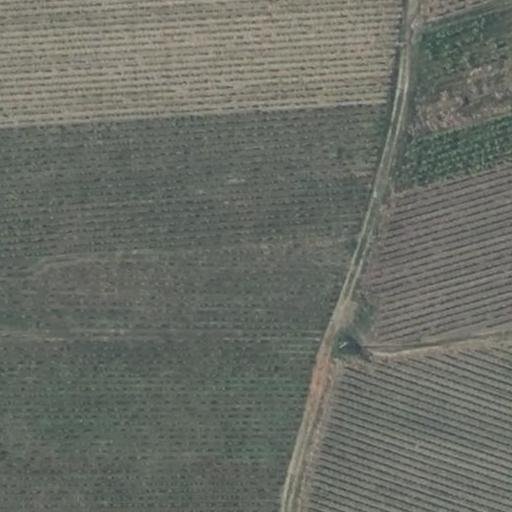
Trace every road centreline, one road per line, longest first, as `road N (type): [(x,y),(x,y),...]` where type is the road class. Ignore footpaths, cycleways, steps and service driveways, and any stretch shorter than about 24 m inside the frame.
road 1 (track): [(285,511),(392,144),(402,0)]
road 2 (track): [(331,353),(511,330)]
